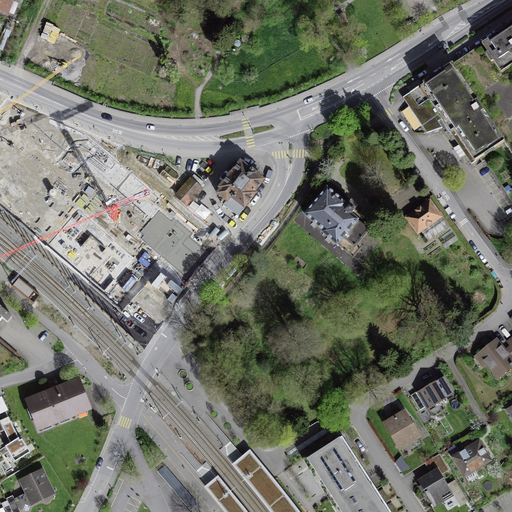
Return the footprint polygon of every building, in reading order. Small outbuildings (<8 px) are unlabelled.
[(18,0),(0,0),(0,17),(9,21),(18,0)] [(511,24),(482,45),(487,52),(488,53),(486,55),(491,63),(494,61),(502,73),(511,66),(511,24)] [(494,127),(511,115),(511,66),(502,73),(494,61),(491,63),(486,55),(488,53),(487,52),(457,71),(494,127)] [(420,86),(439,115),(471,164),(504,142),(494,127),(457,71),(451,64),(420,86)] [(435,117),(439,115),(420,86),(403,98),(422,126),(435,117)] [(73,150),(31,114),(10,138),(66,186),(79,171),(115,202),(136,178),(86,135),(73,150)] [(511,115),(494,127),(504,142),(511,153),(511,115)] [(435,117),(422,126),(427,133),(442,128),(435,117)] [(248,169),(241,162),(231,174),(220,188),(221,189),(218,194),(223,199),(221,202),(224,204),(238,216),(256,194),(254,193),(264,180),(256,174),(256,173),(257,171),(251,166),(249,168),(248,169)] [(190,180),(177,196),(187,205),(201,189),(190,180)] [(347,204),(327,188),(305,215),(324,231),(323,232),(323,233),(336,243),(336,244),(337,244),(337,243),(344,236),(355,246),(368,230),(357,220),(357,219),(351,214),(354,210),(354,207),(350,204),(347,204)] [(448,227),(430,201),(407,217),(418,233),(421,231),(428,241),(448,227)] [(152,203),(130,229),(186,277),(208,251),(152,203)] [(126,266),(70,217),(48,243),(104,291),(126,266)] [(34,305),(40,297),(19,280),(13,287),(34,305)] [(11,317),(0,307),(0,320),(2,318),(7,322),(11,317)] [(443,330),(419,345),(426,356),(460,336),(448,316),(438,322),(443,330)] [(511,346),(505,351),(495,340),(476,356),(496,379),(511,365),(511,346)] [(426,388),(412,396),(420,409),(426,405),(428,409),(453,394),(443,378),(438,381),(436,378),(424,385),(426,388)] [(78,379),(25,400),(37,429),(90,408),(78,379)] [(404,412),(386,423),(400,447),(419,436),(414,427),(413,427),(404,412)] [(389,511),(342,437),(306,460),(339,511),(389,511)] [(464,451),(453,457),(465,476),(490,460),(479,442),(471,447),(470,446),(464,450),(464,451)] [(269,511),(299,511),(250,447),(231,463),(269,511)] [(425,477),(427,480),(420,484),(432,504),(436,511),(455,511),(448,499),(460,492),(454,482),(448,486),(438,469),(425,477)] [(52,490),(43,472),(22,482),(27,492),(19,497),(26,511),(28,511),(33,500),(52,490)] [(248,511),(240,501),(218,473),(204,485),(226,511),(248,511)] [(8,504),(12,511),(20,511),(12,495),(6,498),(8,504)]
